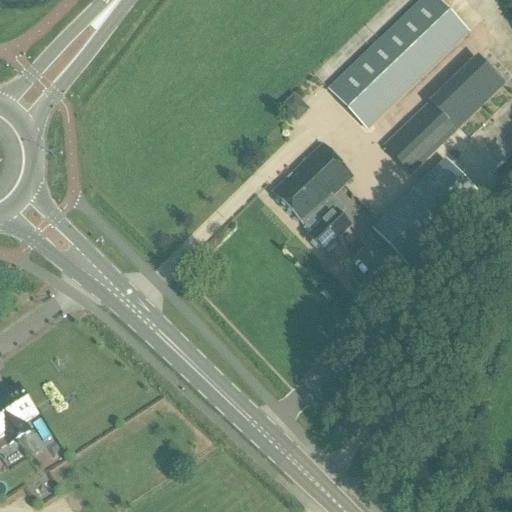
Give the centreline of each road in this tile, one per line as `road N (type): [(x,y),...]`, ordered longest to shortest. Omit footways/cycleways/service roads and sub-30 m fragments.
road 1 (secondary): [(350,511),(156,334)]
road 2 (secondary): [(156,334),(31,181)]
road 3 (secondary): [(0,220),(156,334)]
road 4 (tertiary): [(28,133),(128,0)]
road 5 (tertiary): [(101,0),(0,100)]
